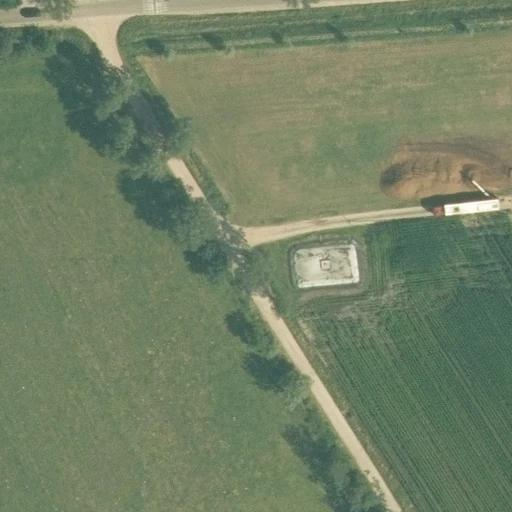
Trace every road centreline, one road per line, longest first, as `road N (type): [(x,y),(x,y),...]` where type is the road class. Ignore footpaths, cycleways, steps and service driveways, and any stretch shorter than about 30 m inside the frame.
road 1 (track): [(79,0),(397,511)]
road 2 (unclassified): [(0,17),(258,0)]
